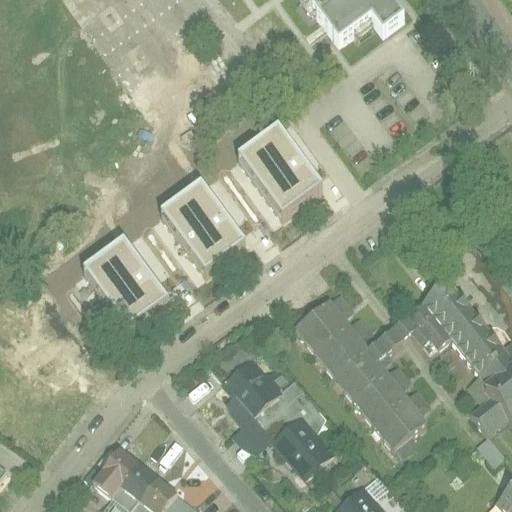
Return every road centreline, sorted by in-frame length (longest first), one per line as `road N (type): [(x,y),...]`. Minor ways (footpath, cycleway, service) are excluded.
road 1 (residential): [(129,403),(511,107)]
road 2 (unknown): [(344,234),(469,386)]
road 3 (residential): [(129,403),(205,445),(264,511)]
road 4 (residential): [(39,511),(129,403)]
